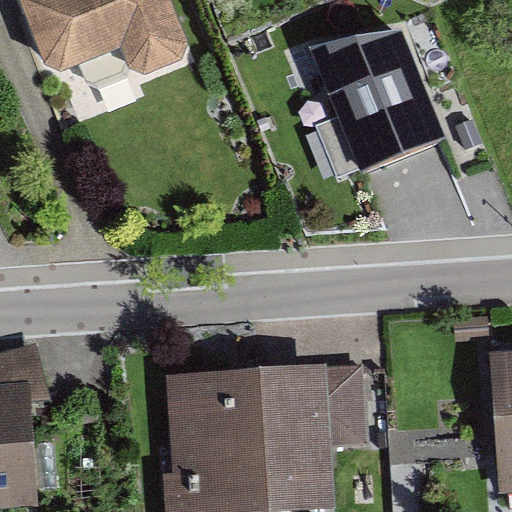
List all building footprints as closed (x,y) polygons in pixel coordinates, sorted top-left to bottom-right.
[(154,0),(9,0),(40,85),(106,61),(116,86),(178,63),(154,0)] [(400,35),(311,53),(366,179),(445,144),(400,35)] [(0,511),(23,511),(21,405),(37,406),(35,350),(0,358),(0,511)] [(511,357),(494,359),(502,497),(511,496),(511,357)] [(368,372),(149,381),(154,511),(316,511),(322,511),(320,453),(371,451),(368,372)]
